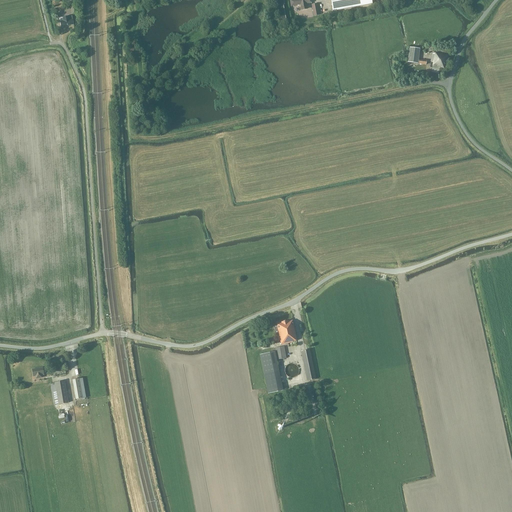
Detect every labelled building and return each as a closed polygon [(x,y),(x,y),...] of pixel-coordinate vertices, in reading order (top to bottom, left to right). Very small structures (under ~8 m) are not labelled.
[(275,0),(280,22),(286,21),(283,5),(284,5),(283,0),(275,0)] [(293,0),(290,1),(292,7),(300,5),(301,10),(307,9),(306,4),(311,3),(310,0),(293,0)] [(329,0),(331,12),(371,5),(370,0),(329,0)] [(59,18),(61,27),(74,25),(72,15),(59,18)] [(420,49),(410,48),(408,62),(417,64),(420,49)] [(433,53),(430,62),(433,63),(431,72),(438,74),(440,68),(444,69),(447,56),(433,53)] [(281,345),(288,344),(292,343),(292,342),(297,341),(292,321),(288,322),(288,321),(281,322),(281,323),(277,324),(281,345)] [(277,360),(286,359),(284,347),(275,348),(277,360)] [(307,381),(316,379),(310,350),(301,352),(307,381)] [(260,355),(268,394),(283,391),(275,352),(260,355)] [(299,372),(299,370),(299,369),(298,368),(298,367),(297,365),(295,364),(294,363),(292,363),(291,363),(289,364),(288,364),(287,365),(286,366),(285,367),(285,368),(284,370),(285,372),(285,373),(286,374),(287,375),(287,376),(289,377),(290,377),(291,377),(293,377),(294,377),(296,376),(297,375),(297,374),(298,373),(299,372)] [(42,376),(44,375),(43,368),(32,370),(33,377),(36,376),(36,379),(39,378),(39,379),(42,378),(42,376)] [(72,380),(76,399),(86,398),(82,378),(72,380)] [(65,382),(50,384),(54,406),(69,403),(65,382)]
